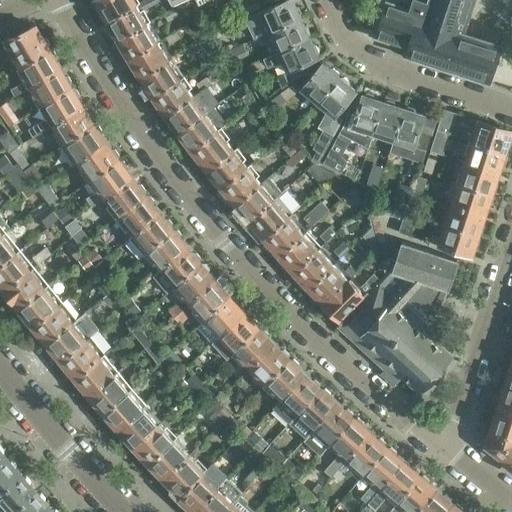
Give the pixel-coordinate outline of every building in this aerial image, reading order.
[(95,0),(101,10),(99,13),(102,19),(106,20),(107,21),(137,4),(136,3),(137,3),(135,0),(95,0)] [(145,0),(137,4),(107,21),(111,30),(110,33),(113,38),(117,39),(118,40),(147,23),(141,12),(158,3),(156,0),(145,0)] [(282,1),(243,19),(252,40),(259,37),(299,20),(298,17),(299,14),(297,9),(293,7),(289,0),(286,0),(282,2),(282,1)] [(375,35),(407,46),(404,55),(487,81),(499,45),(461,33),(469,10),(471,11),(473,5),(471,5),(472,0),(423,0),(419,13),(386,2),(375,35)] [(173,8),(161,15),(166,23),(177,16),(173,8)] [(222,9),(215,12),(220,22),(227,19),(222,9)] [(299,20),(259,37),(263,44),(272,40),(277,52),(307,39),(307,37),(308,34),(305,28),(302,27),(299,20)] [(147,23),(118,40),(122,49),(121,52),(124,57),(128,58),(129,59),(158,41),(147,23)] [(35,25),(4,39),(6,44),(4,45),(18,68),(49,50),(48,47),(50,45),(46,38),(43,38),(35,25)] [(206,37),(201,26),(190,31),(197,41),(206,37)] [(174,32),(164,39),(168,46),(179,39),(174,32)] [(307,39),(277,52),(286,72),(316,58),(316,57),(317,54),(314,48),(311,47),(307,39)] [(158,41),(129,59),(133,67),(133,71),(136,76),(139,76),(141,79),(169,60),(158,41)] [(196,43),(181,53),(187,60),(201,50),(196,43)] [(244,44),(228,50),(231,59),(247,52),(244,44)] [(49,50),(18,68),(25,80),(10,89),(14,95),(29,87),(60,69),(56,61),(57,58),(53,52),(50,51),(49,50)] [(169,60),(141,79),(145,85),(144,90),(147,94),(151,95),(153,97),(181,78),(169,60)] [(317,67),(300,87),(299,88),(316,103),(338,78),(336,77),(336,73),(331,69),(328,70),(320,64),(317,67)] [(60,69),(29,87),(40,106),(71,87),(70,86),(71,84),(67,77),(64,76),(60,69)] [(181,78),(153,97),(152,101),(156,106),(160,107),(166,115),(194,96),(181,78)] [(325,130),(313,151),(315,152),(322,156),(334,132),(340,120),(335,117),(352,97),(351,96),(354,92),(348,86),(348,83),(342,78),(339,79),(338,78),(316,103),(327,113),(319,127),(325,130)] [(205,79),(197,84),(201,91),(209,85),(205,79)] [(71,87),(40,106),(47,117),(28,129),(32,136),(45,128),(82,105),(77,97),(78,94),(75,88),(71,87)] [(166,115),(165,119),(169,125),(173,126),(178,132),(178,133),(206,113),(213,108),(218,104),(207,87),(201,91),(194,96),(166,115)] [(288,99),(283,92),(274,99),(278,105),(288,99)] [(249,93),(241,99),(248,108),(256,102),(249,93)] [(343,122),(338,134),(368,148),(372,134),(382,101),(375,98),(373,95),(367,93),(364,95),(362,94),(360,94),(350,111),(343,122)] [(382,101),(372,134),(393,141),(404,108),(395,105),(394,102),(386,99),(384,101),(382,101)] [(4,104),(0,106),(0,118),(5,126),(15,120),(4,104)] [(82,105),(45,128),(56,147),(92,124),(92,123),(93,119),(90,113),(86,113),(82,105)] [(391,147),(390,151),(402,155),(422,162),(426,150),(424,149),(414,148),(423,123),(434,127),(436,118),(424,114),(416,112),(415,109),(408,107),(405,108),(404,108),(393,141),(391,147)] [(206,113),(178,133),(178,137),(182,142),(186,142),(192,150),(219,130),(226,125),(213,108),(206,113)] [(266,117),(260,109),(250,117),(256,125),(266,117)] [(437,127),(437,129),(449,134),(454,117),(456,113),(443,109),(442,113),(437,127)] [(476,123),(471,138),(506,151),(506,150),(509,149),(511,143),(509,140),(511,131),(511,130),(475,118),(474,123),(476,123)] [(423,123),(414,148),(424,149),(426,150),(431,134),(434,127),(423,123)] [(92,124),(56,147),(69,165),(76,160),(106,141),(100,134),(102,131),(97,125),(93,126),(92,124)] [(443,154),(449,134),(437,129),(430,150),(443,154)] [(16,144),(6,130),(0,133),(0,141),(6,150),(16,144)] [(192,150),(191,154),(195,159),(199,160),(208,171),(235,150),(219,130),(192,150)] [(471,138),(464,159),(501,172),(501,171),(500,170),(502,163),(505,163),(507,155),(506,153),(506,151),(471,138)] [(106,141),(76,160),(89,178),(119,159),(118,158),(119,154),(115,148),(111,148),(106,141)] [(281,149),(289,158),(295,152),(287,143),(281,149)] [(15,147),(8,151),(17,164),(21,170),(29,165),(15,147)] [(249,156),(253,162),(263,155),(259,149),(249,156)] [(331,149),(323,163),(341,172),(345,161),(341,155),(331,149)] [(235,150),(208,171),(208,172),(208,175),(212,180),(216,181),(222,188),(248,167),(235,150)] [(286,162),(291,168),(306,155),(301,150),(286,162)] [(1,152),(0,153),(0,170),(2,173),(11,165),(1,152)] [(317,164),(322,156),(315,152),(312,159),(315,163),(317,164)] [(436,157),(428,155),(423,170),(432,172),(436,157)] [(119,159),(89,178),(96,188),(85,195),(92,204),(103,197),(132,176),(126,169),(128,165),(124,160),(120,161),(119,159)] [(462,167),(457,181),(492,192),(493,192),(495,191),(497,183),(496,180),(498,175),(500,175),(501,172),(464,159),(462,167)] [(29,165),(21,170),(30,182),(40,175),(32,163),(29,165)] [(315,163),(305,172),(322,187),(333,174),(317,164),(315,163)] [(30,182),(21,170),(17,164),(5,174),(19,191),(30,182)] [(384,167),(373,164),(366,183),(378,187),(384,167)] [(248,167),(222,188),(222,192),(236,205),(262,183),(248,167)] [(427,178),(419,175),(413,190),(422,193),(427,178)] [(132,176),(103,197),(104,199),(119,217),(145,194),(144,193),(145,189),(141,183),(137,184),(132,176)] [(266,179),(236,205),(237,205),(236,209),(241,215),(244,215),(250,221),(275,199),(280,194),(266,179)] [(46,181),(37,187),(48,203),(49,206),(58,200),(57,198),(46,181)] [(406,210),(414,185),(399,181),(392,204),(406,210)] [(457,181),(450,202),(487,214),(488,212),(486,212),(488,205),(491,204),(493,197),(492,194),(492,192),(457,181)] [(44,199),(30,182),(19,191),(33,208),(44,199)] [(275,199),(250,221),(251,223),(250,226),(254,231),(259,231),(265,238),(290,216),(289,215),(300,205),(287,190),(285,190),(280,194),(275,199)] [(145,194),(119,217),(133,235),(159,212),(153,205),(153,201),(150,196),(146,196),(145,194)] [(421,197),(412,194),(407,210),(415,213),(421,197)] [(328,209),(321,201),(304,217),(311,225),(328,209)] [(367,204),(377,244),(385,242),(376,202),(367,204)] [(450,202),(444,223),(479,235),(479,234),(482,232),(484,226),(482,223),(485,215),(487,215),(487,214),(450,202)] [(413,214),(380,203),(378,211),(402,220),(398,232),(407,235),(413,214)] [(54,215),(45,204),(37,210),(47,221),(54,215)] [(63,205),(53,212),(62,224),(72,217),(63,205)] [(133,235),(124,242),(137,259),(146,252),(173,229),(172,228),(172,223),(169,220),(165,219),(159,212),(133,235)] [(290,216),(265,238),(265,239),(265,244),(269,248),(273,248),(279,255),(304,232),(302,230),(290,216)] [(73,218),(63,225),(72,236),(82,228),(73,218)] [(432,234),(429,241),(461,251),(471,255),(474,248),(478,246),(480,240),(478,237),(479,235),(444,223),(439,236),(432,234)] [(329,226),(320,235),(326,242),(335,233),(329,226)] [(173,229),(146,252),(160,269),(187,246),(181,238),(181,235),(177,230),(174,230),(173,229)] [(374,241),(370,230),(363,237),(368,242),(372,247),(375,246),(374,241)] [(304,232),(279,255),(280,257),(280,260),(284,265),(288,265),(294,272),(319,248),(304,232)] [(2,234),(0,236),(0,265),(16,251),(2,234)] [(340,320),(340,326),(363,347),(386,368),(381,373),(394,385),(402,377),(419,392),(452,355),(438,343),(445,335),(429,320),(431,319),(431,316),(431,312),(432,309),(433,306),(435,303),(436,301),(439,297),(441,295),(443,293),(444,292),(445,292),(445,291),(445,289),(449,290),(459,259),(435,252),(401,241),(400,245),(397,244),(393,258),(391,257),(381,260),(385,273),(379,279),(364,294),(365,294),(340,320)] [(331,251),(338,258),(347,250),(341,243),(331,251)] [(69,252),(76,260),(84,254),(77,245),(69,252)] [(43,246),(30,256),(35,263),(49,253),(43,246)] [(160,269),(152,276),(166,293),(175,286),(201,262),(200,261),(201,257),(196,253),(193,253),(187,246),(160,269)] [(93,247),(87,252),(95,262),(101,258),(93,247)] [(319,248),(294,272),(294,273),(294,276),(299,281),(303,281),(309,287),(334,263),(328,258),(319,248)] [(16,251),(0,265),(0,286),(3,291),(31,269),(16,251)] [(84,254),(77,260),(84,271),(92,265),(84,254)] [(102,260),(93,266),(100,274),(108,268),(102,260)] [(201,262),(175,286),(189,302),(215,279),(209,272),(209,268),(206,264),(202,264),(201,262)] [(334,263),(309,287),(310,289),(310,292),(314,297),(318,297),(324,302),(349,279),(349,278),(356,271),(350,265),(342,272),(334,263)] [(145,268),(135,277),(142,285),(152,276),(145,268)] [(31,269),(3,291),(5,293),(5,297),(9,302),(13,302),(18,308),(45,286),(31,269)] [(349,279),(324,302),(323,304),(325,306),(325,309),(330,314),(333,314),(340,320),(365,294),(364,294),(379,279),(373,273),(358,288),(349,279)] [(215,279),(189,302),(203,319),(229,295),(228,294),(229,290),(225,286),(221,286),(215,279)] [(99,283),(93,288),(100,297),(106,291),(99,283)] [(45,286),(18,308),(19,310),(19,314),(22,319),(26,318),(32,326),(59,303),(45,286)] [(111,290),(101,298),(109,307),(117,300),(111,290)] [(197,326),(206,336),(212,342),(219,335),(244,312),(238,305),(238,301),(235,297),(230,297),(229,295),(203,319),(197,326)] [(130,296),(121,303),(132,317),(141,311),(130,296)] [(176,301),(167,309),(174,316),(182,309),(176,301)] [(59,303),(32,326),(33,327),(33,332),(36,336),(40,336),(46,343),(73,321),(59,303)] [(183,309),(174,317),(180,324),(189,317),(183,309)] [(219,335),(212,342),(217,348),(227,358),(233,351),(258,327),(259,323),(255,319),(251,319),(244,312),(219,335)] [(129,315),(123,321),(126,325),(124,326),(129,331),(136,324),(129,315)] [(73,321),(46,343),(47,345),(47,349),(50,353),(54,353),(60,360),(87,338),(73,321)] [(136,326),(128,334),(142,348),(149,342),(136,326)] [(258,327),(233,351),(249,368),(274,343),(268,336),(270,334),(262,326),(260,329),(258,327)] [(87,338),(60,360),(61,362),(61,366),(64,370),(68,371),(74,377),(101,355),(87,338)] [(149,343),(142,350),(156,365),(163,358),(149,343)] [(274,343),(249,368),(265,383),(289,358),(289,357),(291,355),(283,347),(281,349),(274,343)] [(177,358),(171,352),(164,357),(171,364),(177,358)] [(101,355),(74,377),(75,379),(73,382),(80,390),(82,388),(89,396),(115,374),(100,357),(101,355)] [(164,357),(157,365),(171,379),(178,373),(171,364),(164,357)] [(289,358),(265,383),(280,398),(304,372),(298,367),(301,364),(293,357),(291,359),(289,358)] [(280,398),(272,407),(289,422),(321,387),(320,387),(322,384),(314,377),(311,379),(304,372),(280,398)] [(178,373),(170,381),(185,395),(192,388),(185,380),(178,373)] [(202,382),(193,373),(185,380),(192,388),(194,390),(202,382)] [(115,374),(89,396),(95,403),(93,405),(100,413),(102,411),(103,413),(129,390),(115,374)] [(502,396),(499,405),(511,409),(511,385),(506,384),(505,386),(502,388),(500,393),(502,396)] [(321,387),(289,422),(305,437),(337,402),(330,396),(332,394),(324,386),(322,388),(321,387)] [(193,388),(184,397),(189,402),(198,394),(193,388)] [(211,407),(219,399),(208,389),(201,396),(211,407)] [(129,390),(103,413),(104,414),(102,416),(109,424),(111,422),(118,429),(143,406),(138,401),(129,390)] [(219,399),(211,407),(227,422),(232,417),(230,414),(231,412),(219,399)] [(305,437),(302,440),(319,454),(329,443),(352,416),(354,414),(346,407),(344,408),(337,402),(305,437)] [(492,417),(490,423),(492,427),(491,430),(511,436),(511,409),(499,405),(496,416),(492,417)] [(143,406),(118,429),(125,437),(122,439),(129,447),(131,445),(133,447),(158,422),(143,406)] [(214,412),(208,419),(216,425),(221,419),(214,412)] [(352,416),(329,443),(339,452),(324,470),(331,475),(346,458),(370,431),(363,425),(365,423),(356,416),(354,418),(352,416)] [(232,417),(227,422),(244,438),(250,430),(237,417),(235,419),(232,417)] [(216,425),(211,430),(218,437),(229,425),(221,419),(216,425)] [(158,422),(133,447),(139,453),(138,457),(143,462),(147,462),(149,463),(173,438),(158,422)] [(250,430),(244,438),(261,452),(268,444),(250,430)] [(491,431),(487,445),(511,465),(511,436),(491,430),(491,431)] [(370,431),(346,458),(331,475),(339,482),(353,464),(363,473),(386,446),(385,445),(387,442),(379,435),(377,438),(370,431)] [(237,432),(223,449),(229,454),(244,438),(237,432)] [(173,438),(149,463),(149,464),(148,468),(153,473),(158,472),(164,479),(188,453),(173,438)] [(268,444),(261,452),(278,467),(286,458),(268,444)] [(386,446),(363,473),(374,482),(360,497),(368,503),(380,487),(403,460),(396,454),(398,451),(389,444),(387,447),(386,446)] [(188,453),(164,479),(171,486),(170,490),(178,498),(204,470),(188,453)] [(0,465),(0,495),(23,476),(17,468),(17,464),(13,460),(9,460),(8,458),(3,462),(0,465)] [(286,459),(279,467),(295,481),(303,472),(286,459)] [(380,487),(368,503),(374,508),(379,502),(386,493),(396,501),(396,502),(419,473),(418,473),(420,470),(412,463),(410,466),(403,460),(380,487)] [(249,485),(259,473),(254,468),(242,482),(247,487),(249,485)] [(204,470),(178,498),(179,499),(178,501),(185,508),(187,506),(193,511),(194,511),(217,488),(202,474),(204,471),(204,470)] [(259,473),(249,485),(256,490),(267,477),(261,471),(259,473)] [(396,502),(390,509),(393,511),(416,511),(436,487),(429,482),(431,479),(423,472),(421,475),(419,473),(396,502)] [(0,511),(13,511),(37,491),(31,484),(31,480),(27,476),(23,476),(0,495),(0,511)] [(217,488),(194,511),(224,511),(239,496),(243,492),(227,478),(217,488)] [(436,487),(416,511),(443,511),(452,502),(451,501),(453,498),(445,491),(443,493),(436,487)] [(318,490),(313,496),(319,502),(325,495),(318,490)] [(37,491),(13,511),(46,511),(51,507),(45,500),(46,497),(42,493),(39,493),(37,491)] [(308,492),(298,504),(307,511),(310,511),(319,502),(308,492)] [(239,496),(224,511),(252,511),(243,504),(245,502),(239,496)] [(452,502),(443,511),(464,511),(462,510),(464,507),(455,500),(453,503),(452,502)]
